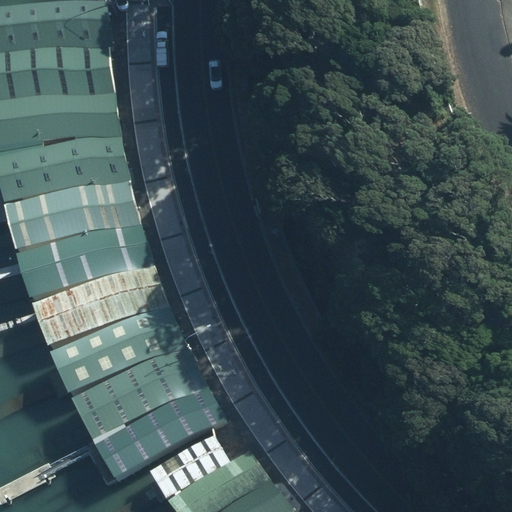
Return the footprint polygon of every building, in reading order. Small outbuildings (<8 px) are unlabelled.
[(0,67),(116,52),(120,52),(114,7),(0,22),(0,67)] [(0,113),(122,98),(116,52),(0,67),(0,113)] [(0,132),(1,138),(4,159),(127,142),(122,98),(0,113),(0,132)] [(13,208),(15,214),(137,186),(127,142),(4,170),(6,176),(10,193),(13,208)] [(137,186),(15,217),(17,224),(21,238),(26,260),(148,229),(137,186)] [(148,229),(27,265),(34,286),(41,310),(161,272),(148,229)] [(50,334),(59,357),(177,313),(161,272),(43,315),(46,322),(50,334)] [(71,383),(81,406),(194,354),(177,313),(62,365),(71,383)] [(194,354),(81,413),(91,431),(101,449),(102,452),(215,392),(194,354)] [(215,392),(107,456),(115,471),(127,490),(235,426),(215,392)] [(240,462),(222,434),(156,478),(167,495),(174,505),(240,462)] [(234,511),(275,482),(254,454),(178,511),(179,511),(234,511)] [(295,511),(296,511),(274,485),(241,511),(295,511)]
